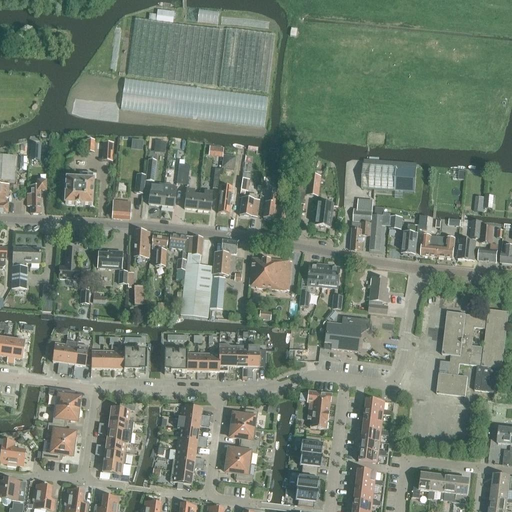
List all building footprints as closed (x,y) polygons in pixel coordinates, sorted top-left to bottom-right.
[(173,13),(157,11),(155,22),(133,19),(126,76),(214,86),(221,30),(172,24),(173,13)] [(225,30),(218,87),(267,93),(274,35),(225,30)] [(87,142),(86,152),(94,153),(95,143),(87,142)] [(165,150),(165,143),(156,142),(155,149),(165,150)] [(103,149),(102,161),(112,162),(113,144),(105,144),(105,150),(103,149)] [(31,145),(30,161),(40,162),(41,146),(31,145)] [(16,157),(0,155),(0,180),(15,182),(16,157)] [(222,169),(233,170),(235,171),(236,158),(224,157),(222,169)] [(417,164),(369,160),(364,160),(364,161),(364,165),(362,190),(415,193),(417,165),(417,164)] [(154,182),(156,162),(148,161),(146,181),(154,182)] [(93,182),(93,175),(82,174),(82,181),(67,180),(65,205),(75,205),(75,206),(82,206),(91,206),(93,182)] [(135,195),(143,195),(145,177),(137,176),(135,195)] [(306,196),(318,198),(321,178),(309,177),(306,196)] [(38,187),(31,187),(31,195),(28,195),(28,208),(31,208),(31,215),(40,216),(40,193),(46,193),(46,182),(38,182),(38,187)] [(9,186),(0,185),(0,214),(8,214),(8,205),(5,204),(6,199),(8,199),(9,186)] [(176,189),(174,189),(175,186),(164,185),(163,193),(161,208),(174,209),(176,189)] [(149,206),(161,208),(163,193),(158,192),(158,187),(151,186),(149,206)] [(295,205),(304,206),(306,187),(298,186),(295,205)] [(218,214),(228,215),(229,216),(232,188),(220,187),(219,195),(220,195),(218,214)] [(184,210),(197,212),(199,197),(194,197),(194,191),(187,191),(184,210)] [(204,198),(199,197),(197,212),(210,213),(212,193),(205,193),(204,198)] [(239,217),(250,218),(257,219),(259,202),(257,201),(257,196),(249,195),(249,200),(242,199),(239,217)] [(277,197),(272,196),(270,204),(265,204),(263,219),(273,221),(277,197)] [(274,221),(285,222),(287,208),(284,208),(286,200),(277,199),(274,221)] [(357,210),(354,210),(353,223),(362,223),(362,226),(353,225),(351,252),(362,254),(363,238),(370,238),(372,217),(373,201),(358,200),(357,210)] [(112,220),(130,222),(131,204),(113,202),(112,220)] [(314,226),(330,228),(333,205),(317,203),(314,226)] [(383,227),(389,228),(391,218),(391,216),(383,215),(384,211),(375,210),(374,217),(372,217),(370,238),(371,238),(370,252),(380,253),(383,227)] [(403,219),(391,218),(389,228),(389,230),(401,231),(403,219)] [(416,256),(419,227),(418,226),(419,219),(413,219),(412,226),(408,225),(407,234),(404,234),(402,255),(416,256)] [(473,228),(472,240),(480,241),(481,228),(473,228)] [(482,228),(480,244),(493,245),(494,229),(482,228)] [(149,243),(150,234),(136,232),(134,259),(149,260),(150,243),(149,243)] [(186,272),(188,256),(187,256),(189,238),(171,236),(169,246),(169,251),(183,252),(182,261),(177,260),(176,271),(186,272)] [(423,236),(421,257),(437,258),(438,247),(430,246),(431,237),(423,236)] [(156,268),(165,268),(166,252),(166,253),(168,239),(153,238),(152,248),(152,251),(156,252),(156,268)] [(188,256),(186,272),(183,298),(181,317),(208,320),(213,268),(200,266),(202,240),(190,238),(188,256)] [(438,247),(437,258),(453,260),(455,240),(439,238),(438,247)] [(459,241),(457,260),(474,262),(476,243),(459,241)] [(215,254),(213,276),(228,278),(230,256),(236,256),(237,244),(222,242),(221,254),(215,254)] [(511,244),(503,243),(500,265),(511,266),(511,244)] [(40,265),(41,250),(13,249),(13,264),(13,268),(12,268),(12,290),(26,291),(27,269),(20,269),(20,265),(40,265)] [(59,280),(80,281),(81,270),(77,269),(78,251),(66,251),(65,269),(60,268),(59,280)] [(478,263),(496,265),(498,252),(480,251),(478,263)] [(98,270),(118,271),(121,271),(122,254),(114,253),(114,255),(99,255),(98,270)] [(262,261),(252,260),(249,288),(256,289),(256,290),(289,292),(291,263),(270,261),(262,260),(262,261)] [(300,307),(308,308),(309,295),(315,296),(315,289),(323,289),(325,268),(309,267),(308,275),(307,277),(308,277),(307,288),(309,288),(309,293),(307,292),(307,295),(301,294),(300,307)] [(339,270),(325,268),(323,289),(337,291),(339,270)] [(213,278),(210,310),(222,311),(225,279),(213,278)] [(369,302),(369,306),(368,314),(386,316),(387,308),(382,308),(382,304),(388,304),(388,297),(385,297),(387,281),(372,279),(369,302)] [(133,288),(133,307),(145,306),(145,288),(133,288)] [(79,291),(79,305),(89,305),(89,291),(79,291)] [(93,304),(105,305),(105,298),(99,298),(99,294),(93,294),(93,304)] [(333,310),(341,311),(342,298),(334,297),(333,310)] [(181,299),(172,299),(173,308),(180,308),(181,299)] [(465,397),(468,377),(458,376),(460,365),(478,367),(475,392),(499,395),(502,370),(508,316),(489,312),(488,321),(485,321),(485,319),(467,317),(467,316),(447,314),(442,356),(451,356),(451,361),(441,361),(436,394),(465,397)] [(259,320),(270,321),(271,314),(260,313),(259,320)] [(342,326),(327,324),(324,349),(332,350),(358,353),(360,336),(361,329),(369,330),(370,321),(342,318),(342,326)] [(10,364),(11,359),(14,342),(3,340),(0,358),(8,359),(7,364),(10,364)] [(14,365),(15,360),(22,361),(25,343),(14,342),(11,359),(10,364),(14,365)] [(66,346),(64,365),(69,366),(74,367),(77,346),(77,344),(67,342),(66,346)] [(55,345),(53,364),(59,364),(64,365),(66,346),(55,345)] [(219,373),(228,374),(228,368),(237,369),(237,350),(226,350),(227,346),(219,345),(219,356),(219,366),(219,373)] [(92,354),(87,353),(88,347),(77,346),(74,367),(85,368),(86,366),(91,367),(92,367),(92,354)] [(237,347),(237,350),(237,369),(242,369),(242,379),(247,379),(248,348),(237,347)] [(259,367),(265,367),(266,352),(259,351),(259,348),(248,348),(247,379),(252,379),(252,372),(254,371),(258,371),(259,371),(259,367)] [(124,371),(124,372),(140,373),(140,372),(146,372),(147,352),(124,351),(124,354),(124,371)] [(187,355),(187,353),(165,352),(164,372),(170,372),(170,374),(187,374),(187,373),(186,373),(187,355)] [(91,370),(102,371),(103,353),(92,353),(92,354),(92,367),(91,367),(91,370)] [(103,353),(102,371),(113,371),(114,353),(103,353)] [(113,371),(124,371),(124,354),(114,353),(113,371)] [(186,373),(187,373),(197,373),(197,355),(187,355),(186,373)] [(197,355),(197,373),(208,373),(208,356),(197,355)] [(208,356),(208,373),(219,374),(219,373),(219,366),(219,356),(208,356)] [(49,389),(48,396),(56,397),(54,408),(81,411),(82,404),(79,404),(80,399),(74,399),(74,392),(49,389)] [(325,405),(326,395),(308,393),(307,404),(313,404),(310,429),(326,431),(327,423),(328,420),(327,420),(327,416),(328,416),(328,414),(329,405),(325,405)] [(364,411),(391,415),(391,412),(383,411),(384,403),(365,401),(365,402),(364,411)] [(111,409),(110,420),(128,423),(130,412),(134,412),(135,406),(120,404),(119,410),(111,409)] [(54,408),(52,425),(65,427),(66,421),(77,423),(77,418),(80,418),(81,411),(54,408)] [(182,408),(181,419),(209,423),(210,418),(200,417),(201,410),(182,408)] [(230,420),(229,427),(255,431),(258,413),(245,411),(244,417),(233,416),(233,420),(230,420)] [(391,415),(364,411),(363,421),(382,424),(383,416),(391,417),(391,415)] [(179,418),(177,429),(177,430),(179,430),(180,430),(198,432),(199,426),(209,428),(209,423),(181,419),(179,418)] [(99,425),(99,430),(132,434),(133,423),(128,423),(110,420),(109,426),(99,425)] [(382,424),(363,421),(362,432),(389,435),(389,432),(381,431),(382,424)] [(51,432),(50,443),(52,443),(76,446),(77,439),(75,439),(75,434),(64,433),(65,427),(52,425),(48,424),(47,431),(51,432)] [(241,440),(240,446),(259,449),(260,442),(254,442),(255,431),(229,427),(228,434),(231,434),(230,439),(241,440)] [(497,445),(510,446),(511,433),(511,431),(499,429),(497,445)] [(107,442),(126,444),(130,445),(132,434),(99,430),(98,435),(108,436),(107,442)] [(180,430),(179,430),(178,440),(207,444),(207,439),(197,438),(198,432),(180,430)] [(389,435),(362,432),(360,442),(379,444),(380,436),(388,437),(389,435)] [(306,437),(305,443),(302,443),(300,455),(301,455),(321,457),(321,456),(323,445),(321,445),(322,439),(306,437)] [(178,440),(177,451),(195,454),(196,448),(206,449),(207,444),(178,440)] [(14,451),(15,443),(0,441),(0,451),(1,451),(0,459),(0,463),(8,465),(7,467),(16,468),(16,466),(23,467),(25,453),(14,451)] [(96,446),(96,451),(124,455),(126,444),(107,442),(106,447),(96,446)] [(379,444),(360,442),(359,452),(386,455),(386,453),(378,452),(379,444)] [(41,460),(60,462),(61,456),(72,458),(73,453),(75,453),(76,446),(52,443),(51,454),(42,453),(41,460)] [(225,455),(225,462),(251,465),(252,454),(256,455),(257,449),(259,449),(240,446),(239,452),(228,451),(228,455),(225,455)] [(125,466),(126,455),(127,455),(124,455),(96,451),(95,456),(105,457),(104,463),(123,466),(125,466)] [(177,451),(175,461),(175,462),(204,466),(204,461),(194,459),(195,454),(177,451)] [(358,462),(377,465),(378,456),(386,457),(386,455),(359,452),(358,462)] [(301,472),(317,474),(318,469),(321,469),(322,456),(321,456),(321,457),(301,455),(299,467),(302,467),(301,472)] [(173,461),(171,472),(192,475),(194,476),(195,471),(196,470),(203,470),(204,466),(175,462),(175,461),(173,461)] [(249,476),(251,465),(225,462),(224,469),(226,469),(225,474),(236,475),(235,481),(252,484),(253,477),(249,476)] [(109,481),(128,484),(129,477),(121,476),(123,466),(104,463),(103,474),(110,475),(109,481)] [(376,473),(357,471),(356,481),(382,485),(383,482),(375,481),(376,473)] [(176,490),(182,491),(183,485),(191,486),(192,475),(171,472),(170,483),(177,484),(176,490)] [(317,474),(301,472),(301,478),(297,477),(296,490),(297,490),(297,489),(317,492),(317,491),(319,480),(317,480),(317,474)] [(413,483),(411,499),(419,500),(420,492),(428,493),(430,493),(432,476),(420,475),(419,484),(413,483)] [(444,478),(432,476),(430,493),(428,493),(427,500),(430,501),(431,499),(439,500),(440,494),(441,494),(442,494),(444,478)] [(511,478),(493,476),(492,489),(508,490),(508,492),(511,492),(511,478)] [(444,494),(452,495),(454,495),(456,479),(444,478),(442,494),(441,494),(440,502),(443,502),(444,494)] [(468,481),(456,479),(454,495),(452,495),(451,503),(455,504),(456,495),(466,497),(468,481)] [(0,506),(10,508),(11,502),(24,503),(26,483),(4,480),(4,483),(0,482),(0,506)] [(382,485),(356,481),(354,492),(373,494),(374,486),(382,487),(382,485)] [(34,493),(33,502),(35,502),(34,510),(46,511),(56,511),(58,501),(50,500),(51,488),(37,486),(36,493),(34,493)] [(297,507),(313,509),(314,503),(317,504),(318,491),(317,491),(317,492),(297,489),(297,490),(295,501),(298,502),(297,507)] [(492,489),(490,500),(507,502),(506,504),(511,504),(511,501),(507,500),(508,492),(508,490),(492,489)] [(83,493),(69,491),(68,498),(66,497),(65,506),(67,506),(65,511),(88,511),(89,505),(81,504),(83,493)] [(373,494),(354,492),(353,502),(380,505),(380,503),(372,502),(373,494)] [(94,508),(93,511),(118,511),(119,507),(117,506),(118,499),(104,497),(102,509),(94,508)] [(490,500),(488,511),(505,511),(506,504),(507,502),(490,500)] [(380,505),(353,502),(352,511),(371,511),(372,506),(380,507),(380,505)] [(143,510),(142,511),(158,511),(160,505),(146,503),(145,510),(143,510)]
